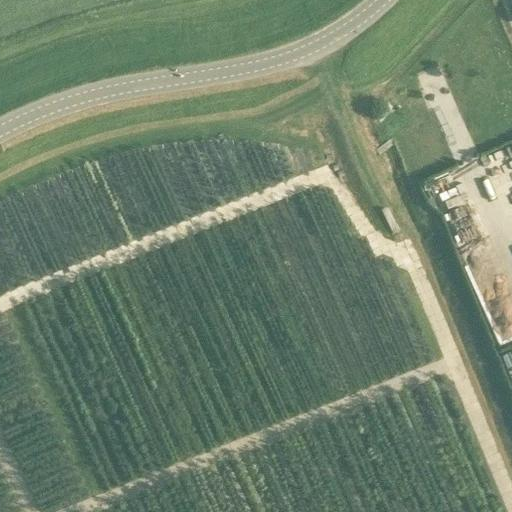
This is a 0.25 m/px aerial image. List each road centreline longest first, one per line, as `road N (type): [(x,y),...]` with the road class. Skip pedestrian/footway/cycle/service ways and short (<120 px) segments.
road 1 (tertiary): [(0,129),(111,89),(308,51),(387,0)]
road 2 (track): [(308,51),(389,236)]
